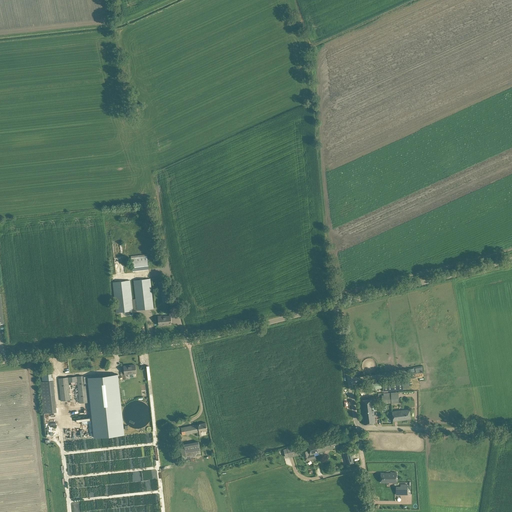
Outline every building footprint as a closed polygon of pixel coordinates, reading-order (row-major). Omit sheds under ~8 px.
[(149,269),(147,254),(131,256),(133,271),(149,269)] [(153,308),(153,303),(150,279),(134,280),(136,298),(132,299),(130,280),(113,282),(116,312),(133,310),(132,301),(136,301),(137,310),(153,308)] [(158,282),(163,303),(164,308),(171,306),(164,281),(158,282)] [(158,316),(158,320),(159,325),(171,324),(171,319),(170,316),(162,317),(162,316),(158,316)] [(136,373),(136,370),(135,365),(124,366),(125,374),(136,373)] [(42,375),(43,383),(40,383),(43,413),(56,412),(52,374),(42,375)] [(96,375),(84,377),(85,383),(88,383),(94,438),(124,434),(118,374),(96,377),(96,375)] [(82,376),(59,378),(59,383),(61,401),(70,400),(68,382),(77,381),(79,403),(88,402),(87,385),(83,386),(82,376)] [(382,391),(403,390),(403,387),(402,379),(381,380),(382,391)] [(380,382),(364,384),(365,391),(381,388),(380,382)] [(382,395),(382,404),(395,403),(394,399),(391,399),(391,395),(382,395)] [(361,400),(364,424),(375,423),(372,399),(370,399),(361,400)] [(142,419),(136,419),(136,415),(145,415),(145,408),(132,409),(132,417),(134,417),(134,420),(135,420),(135,423),(142,423),(142,419)] [(392,411),(393,421),(410,419),(409,409),(392,411)] [(181,428),(182,433),(182,435),(197,432),(198,436),(201,435),(201,432),(207,430),(206,423),(198,424),(198,425),(181,428)] [(331,438),(315,443),(318,452),(334,448),(339,446),(336,437),(331,438)] [(199,441),(184,444),(187,458),(196,457),(196,455),(201,454),(199,441)] [(308,451),(302,452),(305,461),(315,458),(314,453),(318,452),(315,443),(307,445),(310,454),(309,454),(308,451)] [(290,457),(299,454),(296,444),(286,447),(287,448),(289,456),(290,457)] [(350,450),(345,452),(343,452),(347,465),(353,463),(350,452),(350,450)] [(380,473),(380,482),(392,482),(392,483),(397,483),(397,472),(390,472),(390,473),(380,473)]
